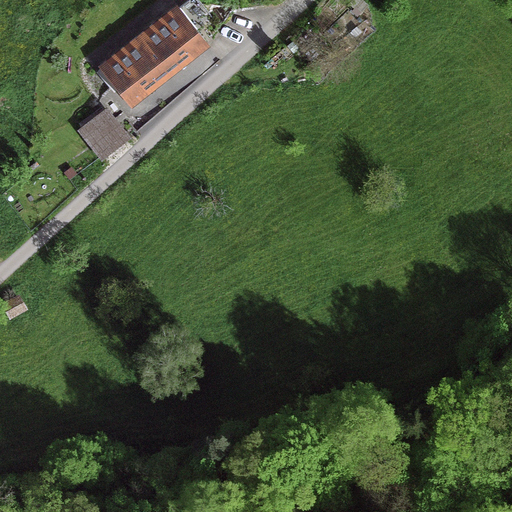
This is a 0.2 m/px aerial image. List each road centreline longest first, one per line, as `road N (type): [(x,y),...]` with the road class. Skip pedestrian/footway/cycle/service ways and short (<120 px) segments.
road 1 (track): [(0,484),(511,376)]
road 2 (residential): [(0,275),(301,0)]
